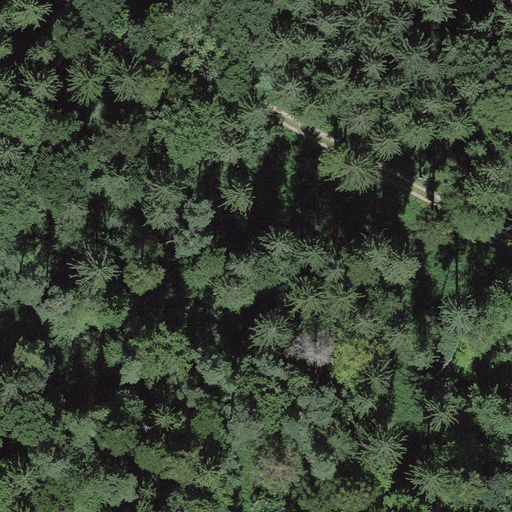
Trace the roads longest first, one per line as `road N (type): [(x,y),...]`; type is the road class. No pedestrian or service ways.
road 1 (track): [(207,76),(511,242)]
road 2 (track): [(65,0),(207,76)]
